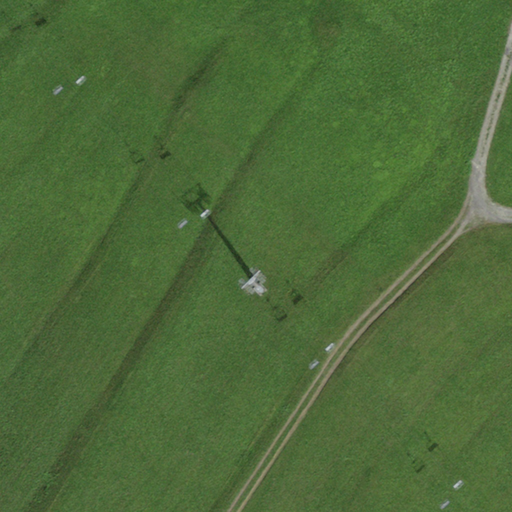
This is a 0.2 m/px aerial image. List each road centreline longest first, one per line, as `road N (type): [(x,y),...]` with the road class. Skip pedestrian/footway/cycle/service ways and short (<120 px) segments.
road 1 (track): [(483,213),(314,399),(234,511)]
road 2 (track): [(511,220),(483,213),(485,171),(511,74)]
